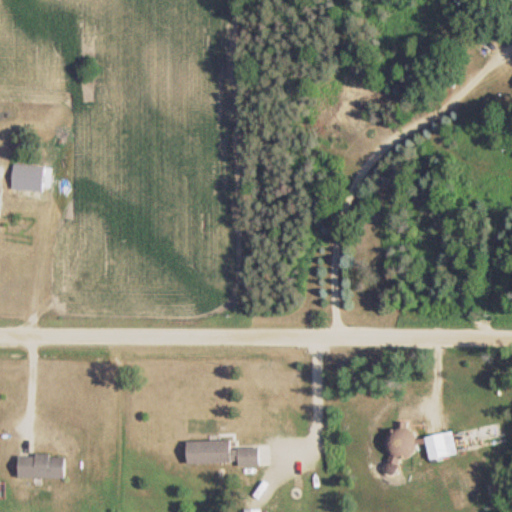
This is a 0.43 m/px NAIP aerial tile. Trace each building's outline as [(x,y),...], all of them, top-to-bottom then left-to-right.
[(44,155),(10,152),(7,188),(40,191),(44,155)] [(491,423),(455,433),(460,453),(496,444),(491,423)] [(420,438),(427,461),(447,455),(440,432),(420,438)] [(183,465),(256,464),(256,448),(232,448),(232,441),(182,442),(183,465)] [(65,478),(65,456),(14,456),(14,478),(65,478)]
